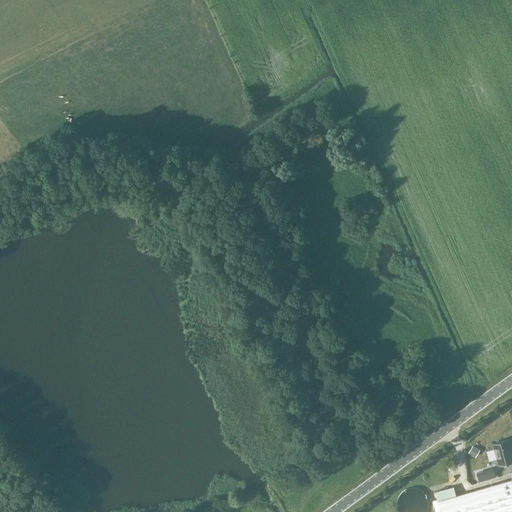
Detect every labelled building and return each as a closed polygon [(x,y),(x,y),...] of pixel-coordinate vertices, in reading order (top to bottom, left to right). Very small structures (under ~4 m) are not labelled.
[(493,444),(499,465),(511,461),(511,453),(508,440),(493,444)] [(480,448),(473,444),(468,451),(475,456),(480,448)] [(494,477),(492,468),(476,473),(479,481),(494,477)] [(511,511),(511,479),(456,496),(453,487),(435,493),(440,511),(511,511)] [(426,504),(426,501),(425,499),(424,496),(422,493),(419,491),(416,489),(411,488),(408,488),(405,489),(402,491),(401,492),(399,494),(397,496),(396,500),(395,503),(395,506),(396,508),(397,511),(423,511),(425,510),(426,507),(426,504)]
